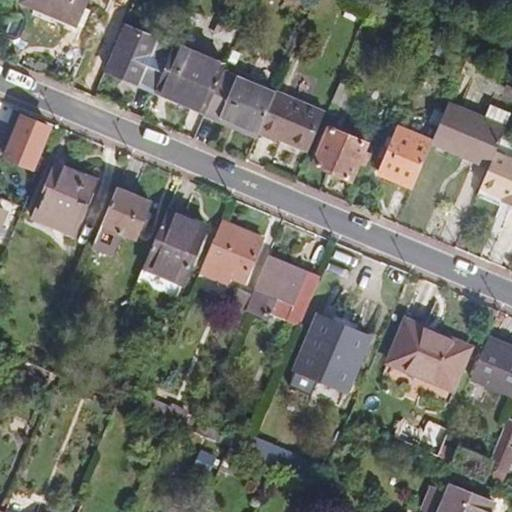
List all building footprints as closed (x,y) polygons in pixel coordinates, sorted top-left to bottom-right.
[(85,0),(21,0),(20,3),(81,29),(89,12),(82,9),(85,0)] [(155,92),(175,44),(157,37),(156,39),(123,26),(105,71),(155,92)] [(175,44),(155,92),(204,113),(223,70),(225,65),(175,43),(175,44)] [(275,92),(223,70),(204,113),(203,117),(217,122),(218,118),(257,135),(275,93),(275,92)] [(331,102),(347,109),(355,90),(340,83),(331,102)] [(275,93),(257,135),(274,142),(275,139),(307,152),(324,112),(275,93)] [(485,119),(447,103),(431,140),(430,144),(488,168),(499,142),(511,114),(490,105),(485,119)] [(50,128),(21,116),(4,158),(33,169),(50,128)] [(257,135),(218,118),(217,122),(256,139),(257,135)] [(431,140),(398,126),(378,175),(411,189),(430,144),(431,140)] [(364,151),(367,144),(328,127),(312,165),(351,182),(361,159),(364,151)] [(488,168),(480,187),(511,200),(511,203),(511,205),(511,147),(499,142),(488,168)] [(98,182),(53,163),(31,218),(75,235),(98,182)] [(371,183),(363,181),(358,192),(366,195),(371,183)] [(511,203),(511,200),(480,187),(476,195),(510,209),(511,205),(511,203)] [(152,203),(116,188),(91,247),(113,256),(122,234),(136,240),(152,203)] [(208,228),(166,210),(142,267),(184,285),(208,228)] [(262,238),(222,221),(200,272),(200,273),(226,284),(229,278),(244,283),(262,238)] [(307,274),(267,258),(264,263),(252,295),(248,303),(245,311),(269,321),(271,314),(300,326),(319,279),(307,274)] [(252,295),(238,289),(223,326),(236,332),(245,311),(248,303),(252,295)] [(369,338),(318,316),(295,370),(287,389),(311,399),(319,380),(324,382),(346,392),(369,338)] [(0,350),(10,325),(0,321),(0,350)] [(470,348),(406,321),(388,363),(452,389),(470,348)] [(26,332),(10,325),(0,350),(0,351),(16,358),(26,332)] [(511,349),(487,339),(470,380),(511,396),(511,349)] [(16,358),(6,354),(1,364),(43,381),(47,371),(40,368),(16,358)] [(346,392),(324,382),(318,399),(339,408),(346,392)] [(170,408),(147,398),(146,400),(142,411),(181,427),(188,412),(172,404),(170,408)] [(511,418),(509,417),(484,477),(508,487),(511,476),(511,473),(508,471),(511,461),(511,418)] [(235,436),(199,421),(195,433),(246,455),(252,440),(237,433),(235,436)] [(449,429),(429,421),(424,432),(400,421),(393,438),(438,457),(449,429)] [(282,450),(253,438),(252,440),(246,455),(274,467),(282,450)] [(470,461),(441,449),(438,458),(448,462),(467,470),(470,461)] [(287,473),(295,456),(282,450),(274,467),(287,473)] [(326,468),(295,456),(287,473),(319,486),(326,468)] [(467,470),(448,462),(443,475),(467,485),(472,472),(467,470)] [(488,511),(492,503),(448,484),(444,493),(430,487),(420,511),(488,511)]
